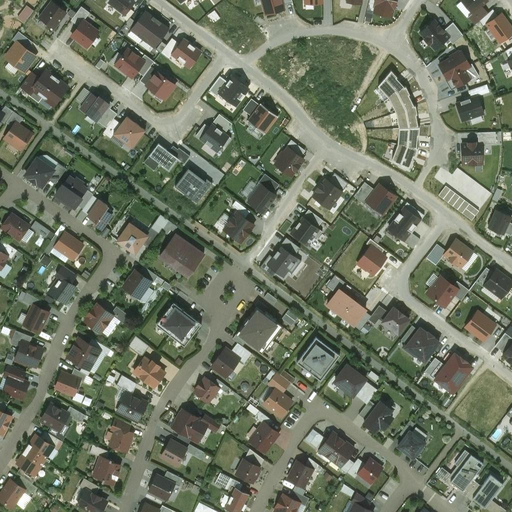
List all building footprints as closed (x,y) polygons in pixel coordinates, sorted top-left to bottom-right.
[(132,0),(109,0),(108,3),(124,15),(125,16),(130,9),(135,2),(132,0)] [(282,0),(260,0),(265,15),(285,9),(284,4),(282,0)] [(375,0),(374,4),(376,5),(374,13),(391,17),(393,9),(394,9),(396,0),(375,0)] [(487,0),(460,0),(472,13),(472,14),(481,6),(488,0),(487,0)] [(54,28),(66,12),(52,2),(40,17),(54,28)] [(17,18),(24,23),(33,10),(26,5),(17,18)] [(481,6),(472,14),(472,13),(468,17),(475,25),(488,14),(481,6)] [(71,20),(79,27),(84,20),(89,13),(81,7),(71,20)] [(134,12),(130,9),(125,16),(124,15),(122,18),(127,21),(134,12)] [(169,29),(145,10),(130,30),(155,49),(169,29)] [(511,29),(501,14),(487,24),(500,43),(511,34),(511,29)] [(131,18),(124,26),(129,29),(135,21),(131,18)] [(247,43),(213,19),(206,28),(240,53),(247,43)] [(99,32),(84,20),(79,27),(72,36),(87,48),(99,32)] [(443,30),(434,20),(420,33),(425,38),(424,39),(429,45),(430,44),(435,50),(448,39),(449,37),(443,30)] [(449,37),(448,39),(453,44),(463,35),(453,22),(443,30),(449,37)] [(17,43),(29,52),(31,50),(28,48),(33,42),(18,32),(12,40),(17,43)] [(172,55),(180,45),(172,39),(167,45),(161,52),(169,59),(172,55)] [(201,53),(184,40),(180,45),(172,55),(189,67),(201,53)] [(162,42),(156,50),(161,53),(161,52),(167,45),(162,42)] [(29,52),(17,43),(7,57),(24,70),(35,56),(29,52)] [(320,47),(307,48),(311,66),(327,64),(326,46),(326,45),(319,45),(320,47)] [(339,47),(326,46),(327,64),(342,65),(345,48),(345,47),(339,46),(339,47)] [(301,50),(289,54),(296,70),(311,66),(307,48),(307,47),(300,49),(301,50)] [(358,51),(345,48),(342,65),(358,70),(364,52),(358,50),(358,51)] [(141,59),(128,49),(116,65),(132,78),(137,71),(144,62),(141,59)] [(469,65),(462,52),(460,53),(459,51),(450,56),(451,58),(439,65),(447,78),(445,79),(451,90),(469,80),(470,81),(479,76),(472,64),(469,65)] [(272,63),(281,79),(296,70),(289,54),(288,52),(282,56),(283,57),(272,63)] [(144,62),(137,71),(143,76),(150,67),(154,62),(145,55),(141,59),(144,62)] [(140,81),(146,86),(157,72),(150,67),(143,76),(140,81)] [(40,78),(31,89),(33,90),(54,106),(68,87),(46,70),(40,78)] [(396,78),(397,77),(391,71),(378,86),(389,98),(405,88),(396,78)] [(31,89),(40,78),(32,72),(21,87),(30,94),(33,90),(31,89)] [(175,85),(157,72),(146,86),(165,100),(175,85)] [(219,93),(228,82),(220,76),(209,90),(217,97),(220,93),(219,93)] [(235,106),(249,89),(232,76),(228,82),(219,93),(220,93),(235,106)] [(468,91),(471,98),(477,96),(489,92),(486,84),(468,91)] [(84,104),(92,93),(84,87),(76,98),(84,104)] [(408,95),(409,94),(406,87),(405,88),(389,98),(396,113),(414,107),(408,95)] [(97,121),(108,107),(110,104),(99,96),(98,98),(92,93),(84,104),(80,109),(97,121)] [(101,94),(99,96),(110,104),(108,107),(110,109),(114,104),(101,94)] [(463,120),(483,113),(477,96),(471,98),(457,103),(463,120)] [(251,116),(259,105),(251,98),(243,109),(251,116)] [(278,116),(261,103),(259,105),(251,116),(247,121),(265,134),(278,116)] [(5,105),(0,112),(3,114),(0,118),(0,121),(4,125),(6,122),(13,111),(5,105)] [(110,109),(108,107),(97,121),(107,128),(114,119),(117,114),(110,109)] [(415,115),(416,115),(415,107),(414,107),(396,113),(399,128),(418,128),(415,115)] [(23,118),(13,111),(6,122),(12,126),(15,122),(18,124),(23,118)] [(219,114),(212,124),(225,134),(232,124),(219,114)] [(146,130),(127,117),(121,124),(113,135),(132,148),(146,130)] [(121,124),(114,119),(107,128),(103,133),(110,139),(113,135),(121,124)] [(15,122),(12,126),(4,138),(20,150),(32,134),(18,124),(15,122)] [(225,134),(212,124),(207,131),(202,127),(196,136),(217,152),(222,145),(225,147),(231,138),(225,134)] [(417,136),(418,136),(419,128),(418,128),(399,128),(398,144),(416,149),(417,136)] [(494,132),(478,133),(479,144),(495,143),(494,132)] [(288,148),(300,157),(305,151),(291,140),(286,146),(288,148)] [(462,145),(463,164),(482,163),(481,144),(474,144),(474,143),(469,143),(469,145),(462,145)] [(160,164),(169,170),(178,158),(166,150),(159,144),(144,163),(155,171),(160,164)] [(392,159),(409,168),(413,156),(414,156),(417,149),(416,149),(398,144),(392,159)] [(166,150),(178,158),(185,164),(190,157),(179,148),(178,150),(173,146),(171,150),(168,148),(166,150)] [(291,176),(304,160),(300,157),(288,148),(275,164),(291,176)] [(41,161),(37,158),(25,175),(31,179),(30,179),(36,183),(36,182),(42,186),(48,178),(53,170),(53,169),(49,167),(50,165),(42,160),(41,161)] [(57,163),(53,169),(53,170),(48,178),(55,184),(66,169),(57,163)] [(212,183),(190,167),(176,186),(197,202),(212,183)] [(261,184),(273,193),(279,185),(265,174),(258,183),(261,185),(261,184)] [(335,174),(329,182),(342,192),(348,183),(335,174)] [(63,185),(62,185),(55,194),(74,208),(76,205),(81,198),(80,197),(85,189),(86,189),(80,185),(82,183),(76,178),(74,181),(69,177),(63,185)] [(329,209),(342,192),(329,182),(325,179),(313,196),(329,209)] [(367,201),(375,190),(365,182),(354,196),(365,205),(367,202),(367,201)] [(248,202),(263,214),(277,196),(273,193),(261,184),(261,185),(248,202)] [(367,202),(383,213),(396,197),(380,185),(375,190),(367,201),(367,202)] [(443,199),(450,190),(445,186),(439,196),(443,199)] [(93,194),(85,189),(80,197),(81,198),(76,205),(83,209),(92,196),(93,194)] [(443,199),(448,203),(455,194),(450,190),(443,199)] [(453,206),(459,197),(455,194),(448,203),(453,206)] [(92,196),(83,209),(81,211),(88,216),(99,200),(92,196)] [(453,206),(458,210),(464,201),(459,197),(453,206)] [(99,200),(88,216),(87,216),(95,221),(93,224),(101,229),(111,215),(104,210),(107,206),(99,200)] [(237,212),(245,218),(250,211),(236,201),(232,205),(239,210),(237,212)] [(462,213),(469,204),(464,201),(458,210),(462,213)] [(388,229),(404,241),(410,232),(411,233),(417,226),(416,225),(419,220),(420,221),(424,215),(407,202),(403,207),(404,208),(400,213),(399,213),(394,219),(395,220),(388,229)] [(462,213),(472,220),(478,211),(469,204),(462,213)] [(303,217),(316,228),(322,220),(309,210),(303,217)] [(511,217),(496,210),(487,228),(497,232),(496,235),(503,238),(505,233),(510,222),(511,217)] [(224,230),(241,242),(254,225),(245,218),(237,212),(224,230)] [(29,226),(11,214),(1,228),(11,234),(11,235),(14,237),(15,237),(19,240),(29,226)] [(316,228),(303,217),(291,233),(307,245),(313,237),(316,239),(322,232),(316,228)] [(50,231),(35,221),(30,228),(45,238),(50,231)] [(170,222),(163,231),(171,236),(177,227),(170,222)] [(145,236),(129,225),(127,228),(124,231),(121,234),(121,237),(118,241),(134,252),(141,243),(146,236),(145,236)] [(151,228),(145,236),(146,236),(141,243),(149,249),(159,234),(151,228)] [(83,246),(64,232),(58,240),(54,246),(73,260),(83,246)] [(420,239),(411,233),(410,232),(404,241),(403,241),(413,248),(420,239)] [(189,244),(175,234),(167,245),(159,257),(173,267),(189,244)] [(54,246),(58,240),(54,237),(44,250),(49,253),(54,246)] [(280,246),(294,256),(300,248),(286,238),(280,246)] [(370,247),(380,254),(384,249),(370,239),(366,244),(370,247)] [(2,240),(0,243),(0,251),(7,256),(7,257),(11,259),(17,251),(2,240)] [(473,252),(456,240),(447,251),(444,254),(450,259),(449,260),(455,264),(456,263),(461,267),(473,252)] [(203,254),(189,244),(173,267),(187,277),(195,265),(203,254)] [(436,265),(444,254),(447,251),(437,244),(426,258),(436,265)] [(280,246),(272,257),(269,255),(260,267),(272,276),(276,270),(284,276),(288,270),(292,272),(300,261),(294,256),(280,246)] [(380,254),(370,247),(359,262),(374,273),(385,258),(380,254)] [(56,274),(59,277),(60,277),(71,284),(77,275),(62,265),(56,274)] [(143,266),(138,272),(151,281),(151,282),(153,283),(157,276),(143,266)] [(485,285),(494,273),(486,268),(476,282),(484,288),(485,285)] [(138,272),(135,270),(123,287),(139,298),(151,282),(151,281),(138,272)] [(511,283),(511,282),(496,270),(494,273),(485,285),(502,298),(511,283)] [(327,287),(336,294),(339,289),(339,290),(345,282),(335,275),(327,287)] [(454,286),(440,276),(426,294),(444,308),(454,295),(458,289),(454,286)] [(71,284),(60,277),(59,277),(49,292),(65,303),(75,288),(71,284)] [(454,286),(458,289),(454,295),(461,300),(469,290),(457,281),(454,286)] [(327,305),(342,316),(354,300),(339,290),(339,289),(336,294),(327,305)] [(22,301),(32,306),(33,305),(38,308),(41,302),(26,293),(22,301)] [(277,300),(268,293),(264,297),(274,305),(277,300)] [(354,300),(342,316),(354,325),(365,311),(366,309),(354,300)] [(255,305),(257,307),(264,313),(266,311),(268,308),(258,301),(255,305)] [(187,313),(173,302),(156,324),(184,346),(201,324),(187,313)] [(111,313),(97,303),(93,309),(91,308),(87,315),(88,315),(84,321),(100,333),(113,316),(113,315),(111,313)] [(38,308),(33,305),(32,306),(23,324),(39,332),(49,313),(38,308)] [(379,319),(383,322),(389,313),(379,305),(371,316),(368,320),(375,325),(379,319)] [(113,315),(113,316),(125,325),(130,317),(116,306),(111,313),(113,315)] [(264,313),(257,307),(236,334),(246,341),(262,354),(282,326),(275,321),(277,320),(266,311),(264,313)] [(389,313),(383,322),(398,334),(409,319),(403,315),(404,314),(399,311),(399,312),(393,307),(389,313)] [(299,317),(289,309),(282,319),(292,326),(299,317)] [(371,316),(365,311),(354,325),(360,330),(368,320),(371,316)] [(478,311),(465,327),(483,340),(495,324),(478,311)] [(406,344),(412,337),(413,337),(418,330),(412,325),(401,340),(406,344)] [(427,333),(420,328),(418,330),(413,337),(412,337),(406,344),(403,347),(415,356),(416,355),(425,361),(439,342),(432,337),(433,336),(428,332),(427,333)] [(11,343),(20,347),(22,341),(29,344),(32,337),(15,330),(10,341),(11,343)] [(495,346),(504,353),(511,343),(511,338),(505,333),(495,346)] [(246,341),(236,334),(232,339),(238,343),(242,346),(246,341)] [(149,346),(135,336),(128,346),(141,356),(149,346)] [(322,341),(315,337),(306,349),(296,362),(303,367),(302,368),(307,372),(328,345),(323,341),(322,341)] [(78,338),(73,348),(94,360),(100,350),(88,344),(78,338)] [(91,338),(88,344),(100,350),(107,355),(110,349),(91,338)] [(29,344),(22,341),(20,347),(16,358),(19,359),(18,362),(28,365),(28,364),(36,367),(42,349),(29,344)] [(242,346),(238,343),(230,352),(239,359),(239,360),(244,364),(252,354),(242,346)] [(511,343),(504,353),(502,356),(511,363),(511,343)] [(334,349),(328,345),(307,372),(313,376),(314,375),(320,380),(330,368),(339,355),(333,350),(334,349)] [(94,360),(73,348),(67,357),(88,370),(94,360)] [(230,352),(225,348),(212,366),(226,377),(239,360),(239,359),(230,352)] [(446,365),(435,379),(453,392),(472,367),(466,363),(467,362),(461,357),(460,358),(454,354),(446,365)] [(150,362),(144,357),(133,372),(153,387),(164,373),(158,368),(159,366),(152,361),(150,362)] [(425,371),(435,379),(446,365),(435,357),(425,371)] [(4,376),(9,378),(10,376),(22,380),(25,372),(8,365),(4,376)] [(352,395),(353,394),(364,380),(365,379),(346,365),(334,381),(347,391),(349,391),(351,392),(351,394),(352,395)] [(74,368),(71,376),(80,380),(83,382),(86,375),(80,372),(74,368)] [(295,378),(283,370),(280,374),(291,383),(295,378)] [(71,376),(61,372),(55,388),(73,395),(80,380),(71,376)] [(275,389),(281,393),(289,383),(276,373),(268,384),(275,389)] [(127,390),(126,393),(131,395),(137,384),(121,375),(116,385),(127,390)] [(22,380),(10,376),(9,378),(4,391),(21,398),(28,383),(22,380)] [(197,387),(194,392),(208,403),(219,388),(213,383),(205,377),(201,382),(200,381),(196,387),(197,387)] [(217,379),(213,383),(219,388),(226,393),(229,388),(217,379)] [(353,394),(366,404),(377,390),(364,380),(353,394)] [(281,393),(275,389),(263,404),(280,416),(292,401),(281,393)] [(131,395),(126,393),(117,411),(137,421),(146,403),(131,395)] [(359,415),(366,420),(377,406),(370,400),(359,415)] [(366,420),(364,423),(374,431),(379,425),(383,428),(392,418),(387,414),(391,410),(380,402),(377,406),(366,420)] [(66,413),(50,404),(41,420),(59,430),(68,414),(66,413)] [(70,406),(66,413),(68,414),(81,422),(85,415),(70,406)] [(181,432),(184,435),(195,416),(182,409),(181,412),(180,412),(176,419),(177,420),(172,428),(181,432)] [(3,412),(0,410),(0,433),(2,434),(11,417),(3,412)] [(254,417),(263,423),(263,422),(269,427),(273,421),(259,411),(254,417)] [(205,414),(201,420),(208,423),(206,426),(215,432),(220,424),(205,414)] [(195,416),(184,435),(191,438),(198,442),(206,426),(208,423),(201,420),(198,418),(195,416)] [(112,427),(116,428),(127,432),(130,424),(116,417),(112,427)] [(399,434),(403,438),(409,431),(414,424),(409,420),(399,434)] [(263,423),(249,441),(264,452),(278,433),(269,427),(263,422),(263,423)] [(127,432),(116,428),(110,445),(125,451),(128,445),(129,445),(130,441),(129,440),(132,433),(127,432)] [(53,447),(52,447),(54,449),(60,440),(44,431),(40,438),(51,446),(53,447)] [(403,438),(397,446),(413,458),(425,443),(409,431),(403,438)] [(184,435),(181,432),(178,438),(188,443),(191,438),(184,435)] [(309,443),(319,450),(327,440),(317,432),(309,443)] [(319,450),(330,458),(343,441),(332,432),(327,440),(319,450)] [(28,444),(25,448),(43,460),(52,447),(53,447),(51,446),(40,438),(36,435),(30,444),(28,444)] [(170,440),(161,456),(177,465),(185,450),(186,449),(170,440)] [(343,441),(330,458),(340,466),(347,458),(354,449),(343,441)] [(189,444),(186,449),(185,450),(201,459),(205,453),(189,444)] [(90,452),(100,456),(106,458),(109,451),(92,445),(90,452)] [(43,460),(25,448),(22,453),(23,454),(17,463),(21,466),(32,474),(33,473),(34,473),(43,460)] [(249,449),(244,459),(259,467),(263,459),(249,449)] [(450,482),(470,455),(464,450),(460,455),(454,464),(457,466),(447,479),(456,486),(454,488),(465,496),(465,497),(476,483),(471,479),(462,491),(450,482)] [(478,460),(470,454),(470,455),(450,482),(462,491),(471,479),(480,467),(476,464),(478,460)] [(106,458),(100,456),(92,476),(102,479),(102,481),(103,482),(103,481),(113,485),(115,478),(116,479),(119,472),(118,471),(120,465),(110,461),(111,459),(110,459),(106,458)] [(308,457),(304,465),(312,469),(312,470),(318,473),(322,467),(309,458),(308,457)] [(340,466),(338,468),(346,473),(347,472),(354,463),(347,458),(340,466)] [(357,473),(365,464),(357,458),(354,463),(347,472),(354,478),(358,474),(357,473)] [(382,468),(369,458),(365,464),(357,473),(358,474),(370,483),(382,468)] [(244,459),(243,459),(235,474),(252,482),(260,468),(259,467),(244,459)] [(304,465),(297,461),(287,479),(303,487),(312,470),(312,469),(304,465)] [(33,473),(32,474),(21,466),(16,473),(21,476),(31,483),(37,475),(34,473),(33,473)] [(167,471),(163,478),(174,484),(179,486),(183,479),(167,471)] [(220,472),(217,478),(227,483),(225,488),(227,489),(232,479),(220,472)] [(502,484),(490,474),(481,486),(472,498),(473,499),(484,508),(485,507),(491,499),(502,484)] [(163,478),(156,475),(148,490),(166,500),(174,484),(163,478)] [(25,490),(23,492),(29,496),(35,486),(31,483),(21,476),(15,483),(25,490)] [(79,486),(85,489),(86,489),(95,494),(99,487),(84,478),(79,486)] [(227,483),(217,478),(214,483),(225,488),(227,483)] [(10,479),(0,493),(0,499),(12,508),(23,492),(25,490),(15,483),(10,479)] [(351,496),(355,489),(341,482),(337,488),(351,496)] [(472,498),(481,486),(476,483),(465,497),(471,502),(473,499),(472,498)] [(239,511),(249,494),(235,487),(224,508),(231,511),(239,511)] [(77,504),(89,511),(100,511),(107,501),(95,494),(86,489),(85,489),(77,504)] [(293,490),(289,497),(299,502),(299,503),(305,506),(308,498),(293,490)] [(351,502),(354,503),(367,509),(370,502),(356,492),(351,502)] [(280,497),(275,506),(276,507),(273,511),(296,511),(297,511),(296,509),(299,503),(299,502),(289,497),(283,494),(281,498),(280,497)] [(491,499),(485,507),(491,511),(494,511),(499,506),(491,499)] [(372,511),(367,509),(354,503),(349,511),(372,511)]
